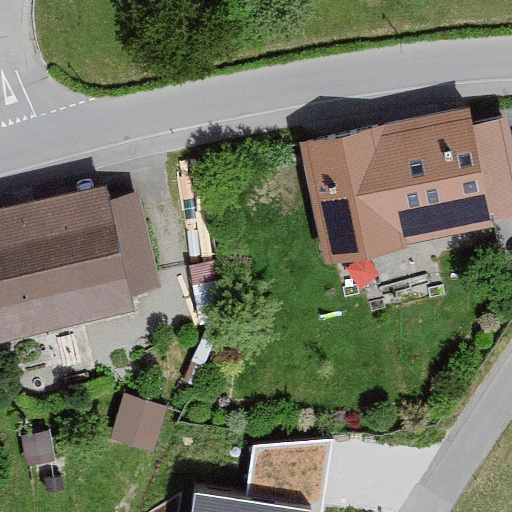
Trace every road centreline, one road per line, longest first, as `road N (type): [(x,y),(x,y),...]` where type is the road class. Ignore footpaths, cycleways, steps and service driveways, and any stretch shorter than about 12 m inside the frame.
road 1 (unclassified): [(33,149),(326,76),(511,58)]
road 2 (unclassified): [(416,511),(511,371)]
road 3 (residential): [(0,30),(33,149)]
